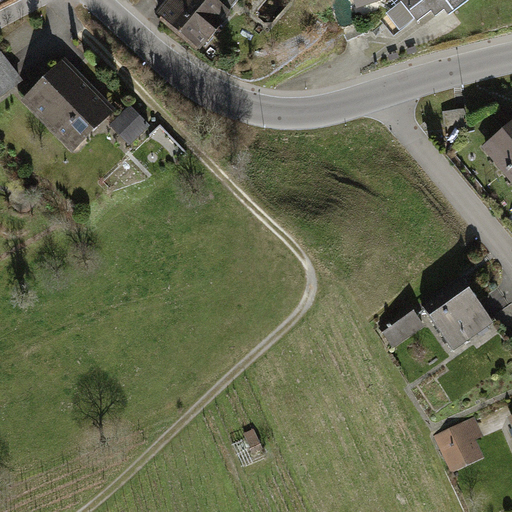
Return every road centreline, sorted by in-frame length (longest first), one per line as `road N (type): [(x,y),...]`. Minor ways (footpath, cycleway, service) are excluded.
road 1 (track): [(87,511),(168,446),(301,314),(307,268),(53,0)]
road 2 (tertiary): [(383,90),(318,109),(256,108),(183,76),(98,0)]
road 3 (residential): [(511,261),(383,90)]
road 4 (tertiary): [(511,58),(383,90)]
